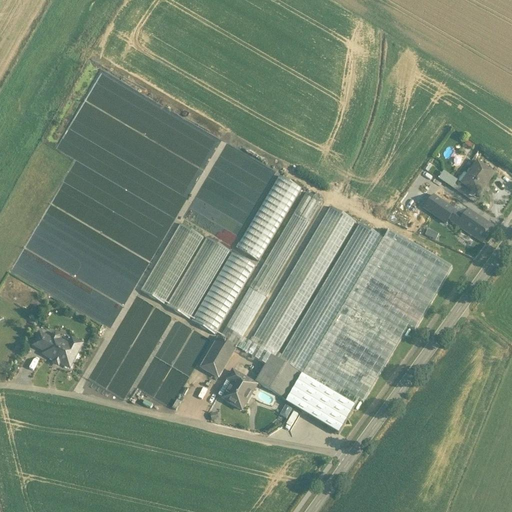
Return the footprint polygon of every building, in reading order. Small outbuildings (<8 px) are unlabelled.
[(494,175),(478,164),(472,172),(474,174),(464,187),(477,196),(484,185),(486,186),(494,175)] [(437,190),(442,182),(429,174),(424,181),(437,190)] [(279,177),(236,250),(258,263),(301,190),(279,177)] [(306,193),(220,339),(236,348),(322,203),(306,193)] [(385,240),(330,207),(249,344),(271,357),(302,376),(304,377),(385,240)] [(434,220),(440,211),(435,207),(429,216),(434,220)] [(451,218),(440,211),(434,220),(445,227),(451,218)] [(494,228),(469,211),(463,218),(457,226),(483,244),(494,228)] [(463,218),(458,214),(452,222),(457,226),(463,218)] [(204,239),(180,225),(141,292),(164,305),(204,239)] [(207,239),(166,307),(189,321),(230,252),(207,239)] [(232,254),(192,322),(215,336),(256,267),(232,254)] [(51,341),(40,335),(34,347),(45,353),(51,341)] [(69,346),(58,341),(59,340),(59,338),(55,336),(53,337),(53,338),(52,338),(51,341),(45,353),(43,356),(70,370),(74,362),(75,361),(78,356),(78,355),(82,346),(72,340),(69,346)] [(220,339),(202,369),(218,379),(236,349),(220,339)] [(302,376),(271,357),(255,384),(286,402),(302,376)] [(257,387),(233,373),(219,396),(222,399),(222,400),(242,412),(257,387)] [(286,404),(280,416),(287,419),(293,408),(286,404)]
